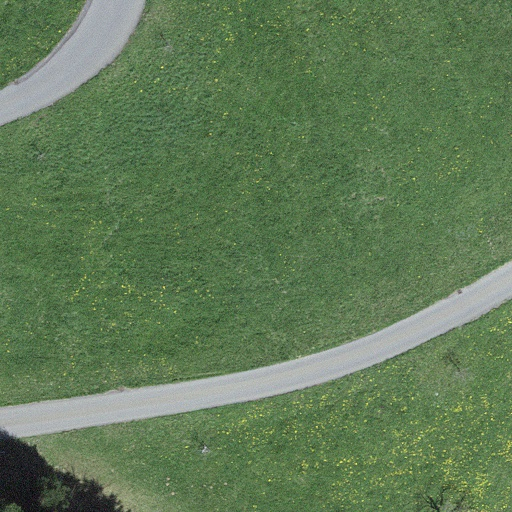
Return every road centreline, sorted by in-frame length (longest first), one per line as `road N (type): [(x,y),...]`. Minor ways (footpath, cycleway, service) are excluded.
road 1 (unclassified): [(511,277),(386,341),(282,380),(0,418)]
road 2 (unclassified): [(0,111),(94,55),(121,0)]
